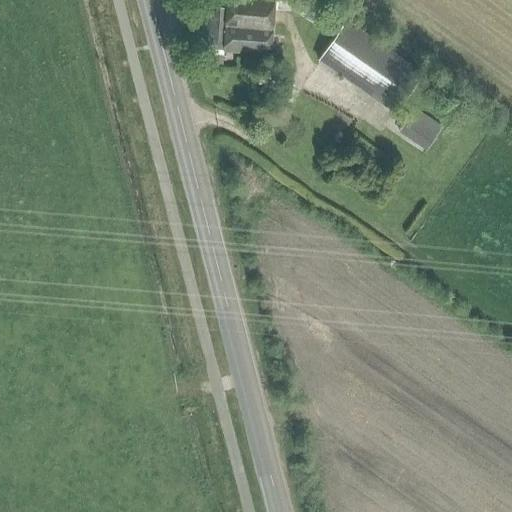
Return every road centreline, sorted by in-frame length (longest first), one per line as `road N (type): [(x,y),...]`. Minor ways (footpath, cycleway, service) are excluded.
road 1 (primary): [(278,511),(204,223)]
road 2 (primary): [(127,0),(164,145),(204,223)]
road 3 (primary): [(204,223),(153,19)]
